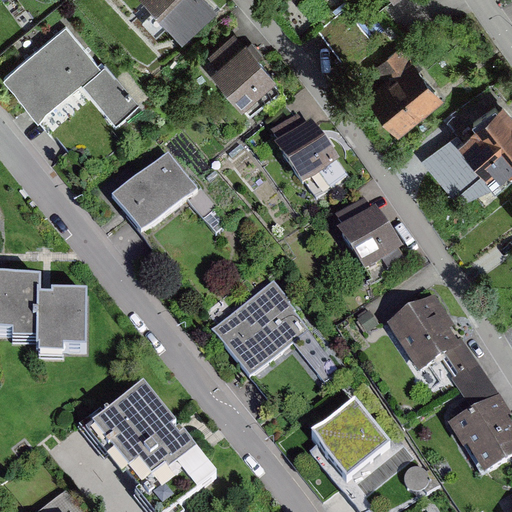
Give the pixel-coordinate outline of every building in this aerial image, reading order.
[(205,0),(145,0),(170,28),(180,40),(214,11),(205,0)] [(331,51),(349,50),(348,40),(360,40),(359,22),(329,24),(331,51)] [(138,111),(74,27),(6,78),(38,120),(84,85),(116,127),(138,111)] [(247,41),(244,43),(235,33),(209,54),(217,64),(211,69),(243,108),(244,106),(250,113),(282,89),(276,81),(278,79),(247,41)] [(388,82),(368,97),(399,138),(446,102),(404,48),(378,69),(388,82)] [(511,168),(511,116),(504,106),(457,143),(490,185),(511,168)] [(280,148),(275,152),(301,192),(339,167),(313,127),(308,130),(301,119),(273,138),(280,148)] [(168,160),(112,206),(143,244),(199,198),(168,160)] [(376,210),(373,212),(366,201),(336,220),(344,232),(337,236),(365,277),(404,251),(376,210)] [(0,340),(13,341),(13,349),(36,348),(36,362),(64,365),(64,354),(85,356),(87,290),(39,291),(39,277),(0,276),(0,340)] [(278,288),(214,336),(250,383),(297,348),(314,335),(278,288)] [(475,414),(450,429),(483,481),(511,462),(511,424),(507,417),(511,414),(511,410),(467,338),(460,343),(453,333),(458,330),(439,299),(388,331),(419,379),(443,364),(475,414)] [(145,381),(80,430),(123,484),(128,479),(151,511),(181,511),(220,476),(145,381)] [(355,409),(310,443),(324,458),(319,463),(359,511),(403,511),(439,490),(405,443),(391,451),(355,409)]
